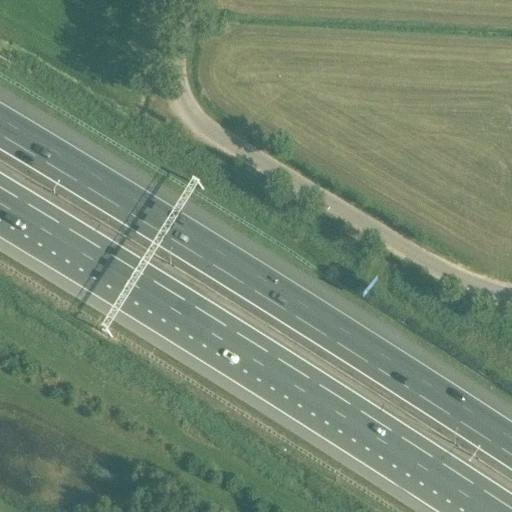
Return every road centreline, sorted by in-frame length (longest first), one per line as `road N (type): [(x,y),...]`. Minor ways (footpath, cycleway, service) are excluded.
road 1 (motorway): [(511,449),(0,128)]
road 2 (motorway): [(0,194),(505,511)]
road 3 (unclassified): [(511,291),(418,259),(187,117),(172,91),(186,0)]
